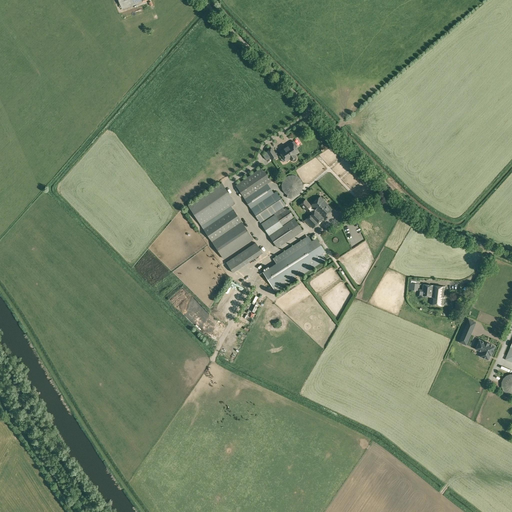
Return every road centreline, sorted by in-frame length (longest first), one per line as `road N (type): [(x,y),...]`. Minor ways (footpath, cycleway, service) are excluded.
road 1 (unclassified): [(511,256),(410,208),(201,0)]
road 2 (track): [(143,511),(0,287)]
road 3 (track): [(79,511),(0,397)]
